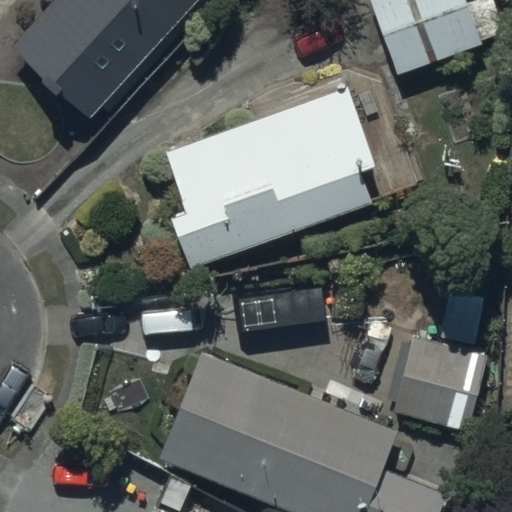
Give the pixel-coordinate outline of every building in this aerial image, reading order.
[(89,109),(188,0),(42,0),(9,36),(89,109)] [(372,0),(397,66),(503,27),(493,0),(372,0)] [(390,190),(349,87),(346,79),(164,145),(185,200),(170,205),(191,263),(390,190)] [(487,350),(411,332),(394,404),(467,424),(487,350)] [(396,421),(201,342),(159,447),(319,511),(436,511),(445,490),(379,461),(396,421)] [(183,511),(152,498),(146,511),(183,511)]
